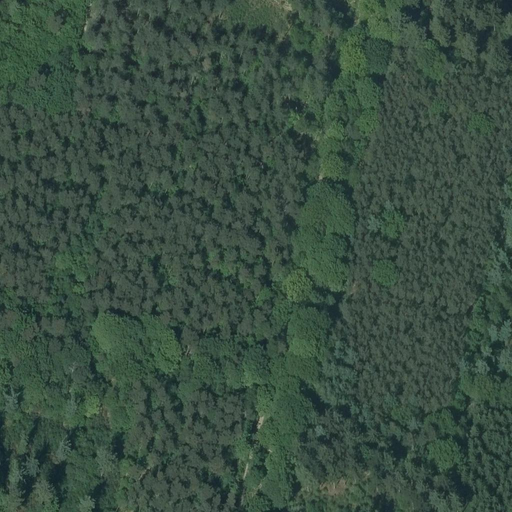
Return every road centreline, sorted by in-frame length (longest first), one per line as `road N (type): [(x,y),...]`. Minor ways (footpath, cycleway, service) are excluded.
road 1 (unknown): [(83,123),(251,156),(289,219),(294,243),(223,511)]
road 2 (track): [(361,0),(272,369)]
road 3 (track): [(0,317),(272,369)]
road 4 (track): [(272,369),(235,511)]
road 5 (unknown): [(93,0),(77,71),(83,123)]
